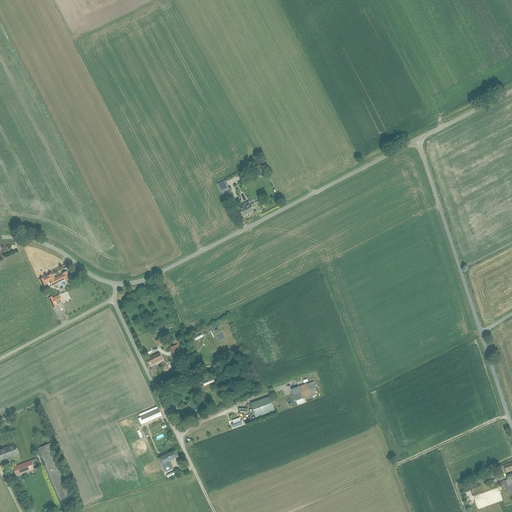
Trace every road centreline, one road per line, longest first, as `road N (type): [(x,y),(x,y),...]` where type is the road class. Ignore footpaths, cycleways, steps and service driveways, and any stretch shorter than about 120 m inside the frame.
road 1 (unclassified): [(118,283),(158,274),(417,139)]
road 2 (track): [(289,511),(507,414)]
road 3 (unclassified): [(480,332),(417,139)]
road 4 (unclassified): [(176,433),(114,298)]
road 5 (unclassified): [(0,359),(114,298)]
road 6 (unclassified): [(118,283),(30,238),(0,236)]
